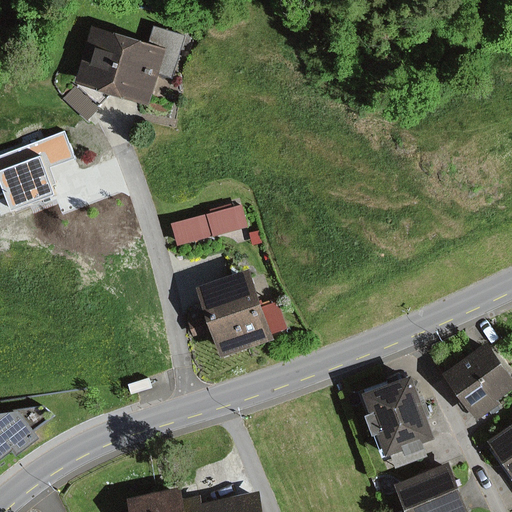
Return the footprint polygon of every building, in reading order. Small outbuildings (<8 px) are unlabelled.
[(149,44),(93,26),(75,84),(149,107),(159,75),(173,79),(186,36),(154,26),(149,44)] [(99,108),(84,94),(73,105),(88,119),(99,108)] [(64,132),(0,155),(0,183),(11,213),(54,197),(50,186),(55,184),(49,168),(74,159),(64,132)] [(171,224),(177,247),(248,228),(242,205),(171,224)] [(263,308),(250,269),(196,288),(221,358),(274,340),(272,334),(287,329),(277,303),(263,308)] [(206,333),(202,319),(189,323),(193,337),(206,333)] [(501,406),(498,401),(511,391),(511,376),(488,342),(443,373),(478,422),(501,406)] [(436,441),(412,376),(363,394),(371,415),(366,417),(373,436),(378,434),(387,459),(391,457),(396,469),(428,457),(424,445),(436,441)] [(0,460),(11,451),(16,457),(40,439),(35,432),(55,416),(42,406),(0,412),(0,460)] [(511,425),(489,442),(493,448),(490,450),(511,480),(511,425)] [(469,511),(449,463),(395,484),(405,511),(469,511)] [(184,499),(181,487),(128,499),(130,511),(265,511),(260,491),(201,504),(200,496),(184,499)]
